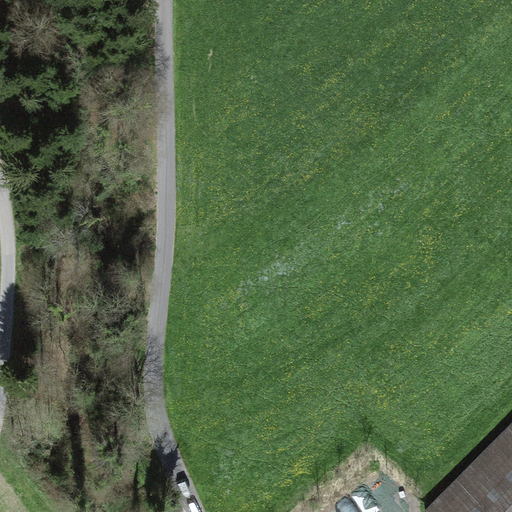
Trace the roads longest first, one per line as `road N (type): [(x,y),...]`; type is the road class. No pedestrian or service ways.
road 1 (unclassified): [(169,0),(172,170),(152,393),(175,471),(197,511)]
road 2 (unclassified): [(0,387),(12,217),(0,170)]
